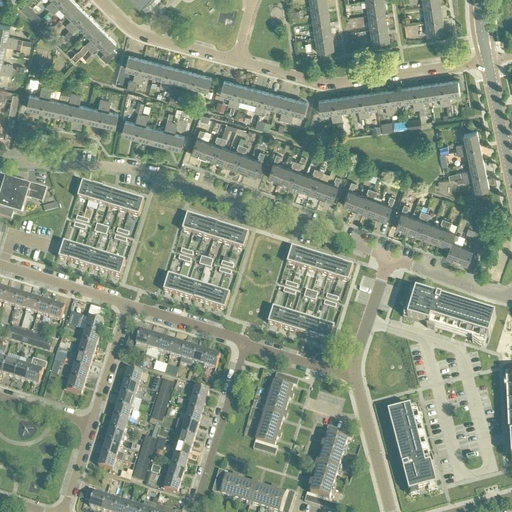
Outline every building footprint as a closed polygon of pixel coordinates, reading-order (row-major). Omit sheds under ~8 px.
[(47,6),(50,10),(59,0),(53,0),(51,3),(51,2),(47,6)] [(60,5),(67,12),(76,3),(73,0),(59,0),(50,10),(54,13),(58,9),(57,8),(60,5)] [(132,0),(141,8),(144,7),(146,6),(148,4),(150,3),(151,2),(152,1),(153,0),(132,0)] [(310,0),(311,8),(328,6),(327,0),(310,0)] [(369,0),(367,0),(369,15),(385,12),(383,0),(369,0)] [(24,12),(29,6),(27,3),(21,9),(24,12)] [(66,25),(70,29),(86,12),(76,3),(67,12),(74,19),(71,22),(70,21),(66,25)] [(424,6),(426,21),(443,18),(441,4),(424,6)] [(311,8),(313,23),(330,20),(328,6),(311,8)] [(80,25),(86,31),(96,22),(86,12),(70,29),(73,32),(77,28),(80,25)] [(369,15),(371,29),(387,27),(385,12),(369,15)] [(260,14),(254,39),(266,42),(272,17),(260,14)] [(36,24),(42,18),(39,15),(33,21),(36,24)] [(443,18),(426,21),(429,36),(445,33),(443,18)] [(313,23),(316,37),(332,35),(330,20),(313,23)] [(89,48),(106,32),(96,22),(86,31),(93,38),(90,41),(85,45),(89,48)] [(0,23),(0,39),(17,43),(18,38),(13,37),(13,38),(8,37),(11,25),(0,23)] [(387,27),(371,29),(373,44),(390,41),(387,27)] [(70,29),(64,35),(67,38),(73,32),(70,29)] [(117,42),(106,32),(89,48),(90,49),(93,52),(97,48),(96,47),(99,44),(107,51),(101,57),(107,62),(117,51),(112,47),(117,42)] [(332,35),(316,37),(318,52),(334,49),(332,35)] [(272,37),(270,44),(281,46),(282,39),(272,37)] [(0,39),(0,53),(5,54),(7,45),(11,45),(11,47),(16,48),(17,43),(0,39)] [(75,61),(88,48),(85,45),(84,44),(71,57),(75,61)] [(88,60),(94,54),(93,52),(90,49),(83,56),(88,60)] [(0,53),(0,67),(12,70),(13,65),(7,63),(7,64),(3,64),(5,54),(0,53)] [(133,80),(138,81),(144,59),(129,55),(126,68),(137,71),(136,75),(135,74),(133,80)] [(145,73),(154,75),(157,62),(144,59),(138,81),(143,83),(145,77),(143,77),(145,73)] [(160,87),(165,88),(171,66),(157,62),(154,75),(163,78),(162,82),(161,82),(160,87)] [(171,80),(181,82),(184,69),(171,66),(165,88),(170,90),(171,84),(170,84),(171,80)] [(12,70),(0,67),(0,76),(1,71),(5,72),(5,73),(11,75),(12,70)] [(47,82),(50,68),(43,67),(40,81),(47,82)] [(186,94),(191,95),(197,73),(184,69),(181,82),(190,85),(189,89),(188,89),(186,94)] [(211,83),(212,77),(197,73),(191,95),(196,97),(198,91),(197,91),(198,87),(208,90),(209,90),(209,89),(211,83)] [(459,79),(443,82),(447,105),(452,104),(451,98),(450,98),(449,94),(460,93),(459,79)] [(228,105),(233,106),(239,84),(224,80),(221,93),(232,96),(231,100),(230,100),(228,105)] [(443,82),(430,84),(432,97),(441,95),(442,100),(441,100),(442,105),(447,105),(443,82)] [(240,98),(249,100),(252,87),(239,84),(233,106),(238,108),(240,102),(239,102),(240,98)] [(430,84),(416,86),(419,109),(424,108),(424,102),(423,102),(422,98),(432,97),(430,84)] [(61,93),(69,95),(71,87),(63,85),(61,93)] [(27,107),(42,110),(47,87),(42,86),(41,92),(42,92),(41,96),(30,94),(27,107)] [(416,86),(402,88),(404,101),(414,99),(415,104),(414,104),(414,109),(419,109),(416,86)] [(42,110),(57,113),(60,100),(49,98),(50,94),(51,94),(52,88),(47,87),(42,110)] [(255,112),(260,113),(266,91),(252,87),(249,100),(258,103),(257,107),(256,107),(255,112)] [(402,88),(389,90),(392,113),(397,112),(397,106),(395,106),(395,102),(404,101),(402,88)] [(389,90),(375,92),(377,105),(387,103),(387,108),(386,108),(387,113),(392,113),(389,90)] [(275,107),(279,94),(266,91),(260,113),(265,115),(266,109),(265,109),(266,105),(275,107)] [(375,92),(362,94),(365,117),(370,116),(369,110),(368,110),(368,106),(377,105),(375,92)] [(57,113),(72,117),(77,94),(72,93),(70,98),(71,98),(70,103),(60,100),(57,113)] [(12,102),(9,113),(16,115),(20,95),(13,94),(12,102)] [(72,117),(86,120),(89,107),(78,104),(79,100),(80,100),(82,95),(77,94),(72,117)] [(292,98),(279,94),(275,107),(285,110),(284,114),(283,114),(281,119),(286,120),(292,98)] [(362,94),(348,96),(350,109),(360,107),(360,112),(359,112),(360,117),(364,117),(365,117),(362,94)] [(348,96),(334,98),(338,121),(343,120),(342,114),(341,115),(340,110),(350,109),(348,96)] [(307,102),(292,98),(286,120),(291,122),(293,116),(292,116),(293,112),(304,115),(307,102)] [(334,98),(319,100),(321,113),(332,111),(333,116),(332,116),(333,121),(338,121),(334,98)] [(86,120),(101,123),(106,100),(101,99),(100,104),(101,105),(100,109),(89,107),(86,120)] [(106,100),(101,123),(116,126),(119,113),(108,111),(109,106),(110,107),(111,101),(106,100)] [(135,110),(142,112),(144,103),(138,101),(135,110)] [(223,112),(225,105),(218,102),(216,110),(223,112)] [(122,133),(137,137),(143,114),(138,113),(137,118),(138,119),(137,123),(126,120),(122,133)] [(137,137),(152,141),(155,128),(145,125),(146,121),(147,121),(148,115),(143,114),(137,137)] [(200,120),(208,122),(210,116),(202,114),(200,120)] [(271,129),(274,120),(260,115),(257,124),(271,129)] [(152,141),(166,144),(172,122),(167,120),(166,126),(167,126),(166,130),(155,128),(152,141)] [(384,121),(385,129),(396,129),(396,120),(384,121)] [(399,130),(408,128),(407,121),(398,123),(399,130)] [(172,122),(166,144),(181,148),(185,135),(174,133),(175,128),(176,129),(177,123),(172,122)] [(192,153),(203,157),(208,141),(201,138),(202,135),(204,136),(206,131),(200,129),(192,153)] [(457,145),(458,150),(481,145),(477,130),(464,133),(467,144),(464,145),(463,144),(457,145)] [(203,157),(213,160),(222,137),(217,135),(215,140),(217,141),(216,144),(208,141),(203,157)] [(213,160),(224,164),(230,149),(222,146),(223,143),(225,144),(227,139),(222,137),(213,160)] [(224,164),(235,168),(243,145),(245,139),(241,137),(237,149),(238,149),(237,152),(230,149),(224,164)] [(235,168),(246,172),(251,157),(243,154),(244,152),(246,152),(248,147),(243,145),(235,168)] [(440,146),(441,153),(449,152),(447,145),(440,146)] [(468,152),(470,161),(483,159),(481,145),(458,150),(459,155),(465,154),(465,153),(468,152)] [(251,157),(246,172),(257,176),(265,153),(260,151),(258,156),(260,157),(259,160),(251,157)] [(268,178),(279,182),(285,166),(277,164),(278,160),(280,161),(282,156),(277,154),(268,178)] [(448,166),(446,154),(440,155),(442,167),(448,166)] [(469,171),(462,172),(463,177),(486,172),(483,159),(470,161),(472,171),(469,172),(469,171)] [(279,182),(290,186),(298,162),(293,160),(292,165),(293,166),(292,169),(285,166),(279,182)] [(290,186),(301,190),(306,174),(299,171),(300,168),(301,169),(303,164),(298,162),(290,186)] [(301,190),(311,193),(320,170),(315,168),(313,173),(314,174),(313,177),(306,174),(301,190)] [(311,193),(322,197),(327,182),(320,179),(321,176),(323,177),(325,172),(320,170),(311,193)] [(486,172),(463,177),(463,178),(464,181),(464,182),(471,181),(471,180),(474,179),(476,190),(489,187),(486,172)] [(327,182),(322,197),(333,201),(341,178),(337,176),(335,181),(336,182),(335,185),(327,182)] [(47,191),(38,189),(37,190),(6,181),(4,187),(0,185),(0,217),(13,222),(15,215),(22,217),(27,200),(43,205),(47,191)] [(343,206),(354,209),(360,194),(353,192),(354,188),(355,189),(357,184),(352,182),(343,206)] [(83,185),(78,201),(89,204),(94,188),(83,185)] [(94,188),(89,204),(99,207),(104,191),(94,188)] [(354,209),(365,213),(373,190),(369,188),(367,193),(369,194),(367,197),(360,194),(354,209)] [(365,213),(376,217),(381,202),(374,199),(375,196),(377,196),(379,192),(373,190),(365,213)] [(104,191),(99,207),(109,210),(114,194),(104,191)] [(114,194),(109,210),(119,213),(124,197),(114,194)] [(381,202),(376,217),(387,221),(395,198),(390,196),(388,201),(390,201),(389,205),(381,202)] [(124,197),(119,213),(129,217),(134,201),(124,197)] [(134,201),(129,217),(140,220),(145,204),(134,201)] [(61,203),(47,206),(48,212),(62,210),(61,203)] [(396,228),(407,232),(413,216),(406,214),(407,211),(408,211),(410,206),(400,203),(393,222),(398,223),(396,228)] [(407,232),(418,236),(426,212),(422,211),(420,216),(422,216),(421,219),(413,216),(407,232)] [(418,236),(429,240),(434,224),(427,222),(428,219),(430,219),(432,214),(426,212),(418,236)] [(188,217),(183,233),(193,237),(198,221),(188,217)] [(429,240),(439,243),(448,220),(443,219),(442,224),(443,224),(442,227),(434,224),(429,240)] [(439,243),(449,247),(450,247),(455,234),(456,232),(448,229),(449,227),(451,227),(453,222),(448,220),(439,243)] [(198,221),(193,237),(203,240),(208,224),(198,221)] [(208,224),(203,240),(214,243),(218,227),(208,224)] [(218,227),(214,243),(224,246),(229,230),(218,227)] [(229,230),(224,246),(234,249),(239,233),(229,230)] [(239,233),(234,249),(244,252),(249,236),(239,233)] [(446,257),(457,261),(463,246),(455,243),(456,240),(458,240),(460,235),(455,234),(450,247),(449,247),(446,257)] [(463,246),(457,261),(468,265),(477,241),(471,240),(469,245),(471,245),(470,248),(463,246)] [(64,245),(59,261),(70,264),(75,248),(64,245)] [(75,248),(70,264),(80,267),(85,251),(75,248)] [(292,250),(287,266),(298,269),(303,253),(292,250)] [(85,251),(80,267),(90,271),(95,255),(85,251)] [(303,253),(298,269),(308,272),(313,256),(303,253)] [(95,255),(90,271),(100,274),(105,258),(95,255)] [(313,256),(308,272),(318,276),(323,260),(313,256)] [(105,258),(100,274),(110,277),(115,261),(105,258)] [(323,260),(318,276),(328,279),(333,263),(323,260)] [(115,261),(110,277),(121,280),(126,264),(115,261)] [(333,263),(328,279),(338,282),(343,266),(333,263)] [(343,266),(338,282),(349,285),(354,269),(343,266)] [(169,278),(164,294),(174,297),(179,281),(169,278)] [(179,281),(174,297),(185,300),(190,284),(179,281)] [(190,284),(185,300),(195,303),(200,287),(190,284)] [(200,287),(195,303),(205,306),(210,290),(200,287)] [(0,304),(5,306),(9,293),(0,289),(0,304)] [(210,290),(205,306),(215,310),(220,293),(210,290)] [(496,319),(412,292),(403,320),(428,327),(427,330),(435,332),(437,325),(489,341),(496,319)] [(5,306),(16,309),(21,296),(9,293),(5,306)] [(220,293),(215,310),(225,313),(230,297),(220,293)] [(16,309),(28,313),(32,300),(21,296),(16,309)] [(28,313),(39,316),(43,303),(32,300),(28,313)] [(39,316),(50,320),(54,307),(43,303),(39,316)] [(54,307),(50,320),(62,323),(66,310),(54,307)] [(90,321),(103,325),(107,313),(91,309),(88,320),(90,321)] [(273,310),(268,326),(279,330),(284,314),(273,310)] [(284,314),(279,330),(289,333),(294,317),(284,314)] [(90,321),(72,315),(68,328),(86,333),(90,321)] [(294,317),(289,333),(299,336),(304,320),(294,317)] [(304,320),(299,336),(309,339),(314,323),(304,320)] [(90,321),(86,333),(100,337),(104,325),(103,325),(90,321)] [(314,323),(309,339),(320,342),(325,326),(314,323)] [(325,326),(320,342),(330,345),(335,329),(325,326)] [(86,333),(82,345),(97,349),(100,337),(86,333)] [(137,347),(149,350),(153,337),(141,333),(137,347)] [(149,350),(160,354),(164,340),(153,337),(149,350)] [(160,354),(171,357),(175,344),(164,340),(160,354)] [(171,357),(182,361),(187,347),(175,344),(171,357)] [(82,345),(79,357),(93,362),(97,349),(82,345)] [(182,361),(194,364),(198,351),(187,347),(182,361)] [(194,364),(205,368),(209,354),(198,351),(194,364)] [(209,354),(205,368),(216,371),(221,358),(209,354)] [(79,357),(75,369),(89,374),(93,362),(79,357)] [(31,370),(27,384),(39,388),(44,372),(46,373),(48,366),(34,361),(31,370)] [(3,377),(15,380),(19,366),(7,362),(3,377)] [(171,365),(168,372),(177,377),(180,370),(171,365)] [(15,380),(27,384),(31,370),(19,366),(15,380)] [(75,369),(71,381),(85,386),(89,374),(75,369)] [(129,372),(125,384),(139,389),(143,376),(129,372)] [(85,386),(71,381),(67,394),(82,398),(85,386)] [(125,384),(121,396),(136,401),(139,389),(125,384)] [(269,402),(288,408),(290,401),(293,402),(294,397),(292,396),(293,390),(289,389),(286,387),(282,386),(278,385),(275,384),(269,402)] [(461,406),(473,403),(468,386),(457,389),(461,406)] [(196,390),(193,401),(206,405),(209,394),(196,390)] [(121,396),(118,408),(132,413),(136,401),(121,396)] [(193,401),(189,413),(202,417),(206,405),(193,401)] [(263,422),(282,428),(284,421),(287,422),(288,416),(286,415),(288,408),(269,402),(263,422)] [(118,408),(114,421),(128,425),(132,413),(118,408)] [(437,488),(432,468),(434,467),(432,459),(424,461),(411,409),(388,415),(409,495),(437,488)] [(189,413),(186,424),(199,428),(202,417),(189,413)] [(114,421),(110,433),(124,437),(128,425),(114,421)] [(271,447),(275,449),(278,440),(281,441),(282,436),(280,435),(282,428),(263,422),(256,443),(260,444),(264,445),(267,446),(271,447)] [(186,424),(182,435),(195,439),(199,428),(186,424)] [(326,436),(326,437),(329,438),(329,437),(339,441),(348,443),(348,444),(351,445),(354,437),(349,435),(328,429),(326,434),(326,436)] [(110,433),(106,445),(121,449),(124,437),(110,433)] [(182,435),(178,447),(192,451),(195,439),(182,435)] [(323,459),(342,464),(348,444),(348,443),(339,441),(329,437),(329,438),(327,446),(324,445),(322,451),(325,452),(323,459)] [(166,452),(170,440),(162,438),(158,449),(166,452)] [(106,445),(103,457),(117,461),(121,449),(106,445)] [(178,447),(175,458),(188,462),(192,451),(178,447)] [(117,461),(103,457),(99,469),(113,474),(117,461)] [(175,458),(171,469),(185,473),(188,462),(175,458)] [(317,478),(336,484),(342,464),(323,459),(321,465),(318,465),(316,470),(319,471),(317,478)] [(171,469),(168,481),(181,485),(185,473),(171,469)] [(146,487),(151,489),(155,477),(149,475),(146,487)] [(222,497),(240,502),(246,483),(239,481),(240,478),(234,477),(233,480),(227,478),(226,482),(225,486),(224,489),(223,493),(222,497)] [(326,501),(330,502),(336,484),(317,478),(315,485),(312,484),(310,490),(313,491),(311,496),(315,498),(319,499),(322,500),(326,501)] [(181,485),(168,481),(164,492),(177,497),(181,485)] [(240,502),(259,508),(265,489),(258,487),(259,484),(253,483),(253,486),(246,483),(240,502)] [(285,500),(286,496),(278,493),(279,490),(273,489),(272,492),(265,489),(259,508),(271,511),(280,511),(281,511),(282,507),(284,504),(285,500)] [(96,492),(90,490),(86,502),(92,504),(95,495),(96,492)] [(90,509),(98,511),(102,511),(107,499),(95,495),(92,504),(90,509)] [(102,511),(116,511),(119,503),(107,499),(102,511)] [(116,511),(129,511),(131,507),(119,503),(116,511)]
